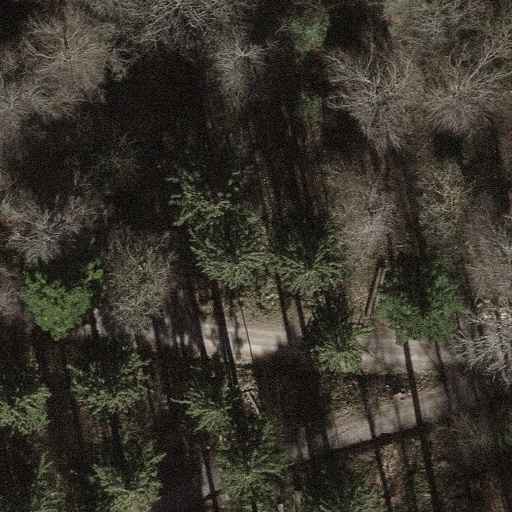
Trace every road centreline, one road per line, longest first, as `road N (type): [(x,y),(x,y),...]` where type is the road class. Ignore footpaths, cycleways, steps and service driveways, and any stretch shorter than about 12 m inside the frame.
road 1 (track): [(511,348),(256,344),(0,303)]
road 2 (track): [(511,378),(239,468),(154,511)]
